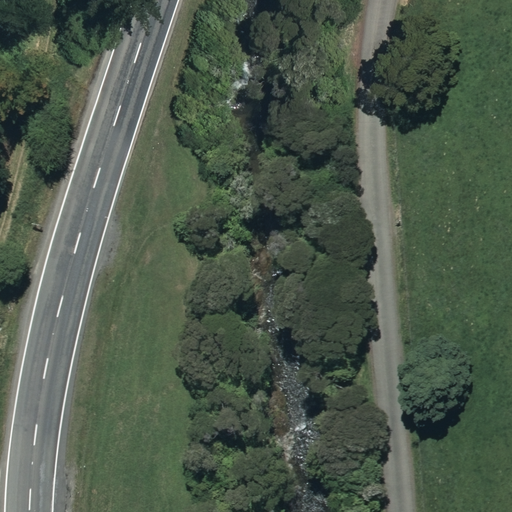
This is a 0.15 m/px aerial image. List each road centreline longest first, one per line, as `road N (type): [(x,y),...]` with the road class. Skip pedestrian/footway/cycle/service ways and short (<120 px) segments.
road 1 (trunk): [(132,0),(47,282),(17,511)]
road 2 (unclassified): [(397,511),(376,137),(383,0)]
